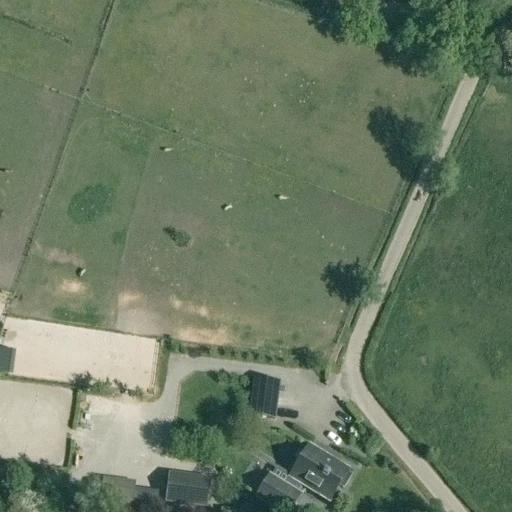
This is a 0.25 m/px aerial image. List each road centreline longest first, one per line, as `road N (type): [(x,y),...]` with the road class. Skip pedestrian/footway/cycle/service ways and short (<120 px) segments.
road 1 (unclassified): [(456,511),(355,390),(354,336),(491,34),(511,29)]
road 2 (track): [(355,0),(434,7),(491,34)]
